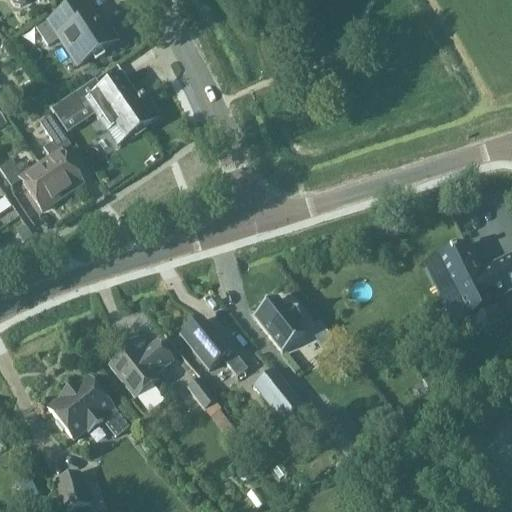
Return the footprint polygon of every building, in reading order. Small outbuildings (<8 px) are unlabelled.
[(9,0),(9,2),(13,7),(20,8),(25,4),(25,0),(9,0)] [(49,25),(37,33),(48,48),(60,40),(64,38),(83,66),(119,42),(106,23),(100,27),(83,2),(49,25)] [(94,69),(83,77),(89,85),(99,78),(94,69)] [(124,76),(85,103),(99,122),(103,119),(111,131),(107,133),(117,148),(160,118),(147,99),(143,101),(142,100),(141,101),(124,76)] [(74,96),(51,112),(61,127),(84,111),(74,96)] [(49,139),(59,132),(50,119),(40,126),(49,139)] [(61,200),(81,186),(53,144),(43,151),(50,161),(40,168),(61,200)] [(25,167),(20,166),(14,171),(9,164),(0,169),(0,172),(11,189),(21,183),(41,213),(61,200),(40,168),(30,175),(25,167)] [(5,199),(0,201),(0,215),(11,208),(5,199)] [(24,228),(15,234),(24,246),(33,240),(24,228)] [(493,300),(511,290),(511,256),(480,273),(466,245),(436,261),(466,319),(496,304),(493,300)] [(0,262),(13,254),(8,246),(0,250),(0,262)] [(290,308),(285,312),(277,301),(253,320),(282,356),(305,337),(298,328),(302,324),(290,308)] [(181,339),(208,373),(222,362),(237,381),(247,372),(232,354),(229,356),(202,322),(181,339)] [(155,377),(172,364),(157,344),(139,357),(133,350),(109,368),(135,402),(159,382),(155,377)] [(431,345),(425,355),(432,359),(438,349),(431,345)] [(254,388),(284,426),(303,411),(272,373),(254,388)] [(61,402),(49,411),(74,443),(86,434),(87,436),(103,424),(115,440),(127,431),(88,380),(77,388),(76,386),(59,399),(61,402)] [(186,390),(203,413),(216,403),(199,381),(186,390)] [(150,393),(138,405),(169,438),(182,427),(150,393)] [(210,408),(201,416),(217,434),(226,427),(210,408)] [(343,418),(324,433),(353,472),(373,457),(343,418)] [(242,459),(230,469),(239,481),(252,471),(242,459)] [(70,511),(88,507),(79,475),(57,483),(65,511),(70,511)] [(39,496),(30,478),(16,485),(26,503),(39,496)]
